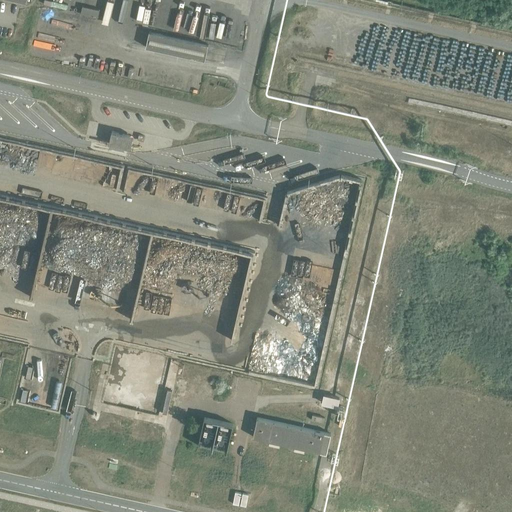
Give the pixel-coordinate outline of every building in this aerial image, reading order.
[(82,6),(80,14),(98,18),(100,10),(82,6)] [(149,31),(145,47),(204,60),(208,45),(149,31)] [(111,131),(109,143),(126,147),(129,135),(111,131)] [(324,393),(322,402),(338,406),(340,397),(324,393)] [(204,417),(198,444),(227,450),(233,422),(204,417)] [(257,417),(252,437),(269,441),(269,445),(279,447),(280,443),(294,446),(293,450),(304,452),(305,448),(326,453),(330,434),(257,417)]
